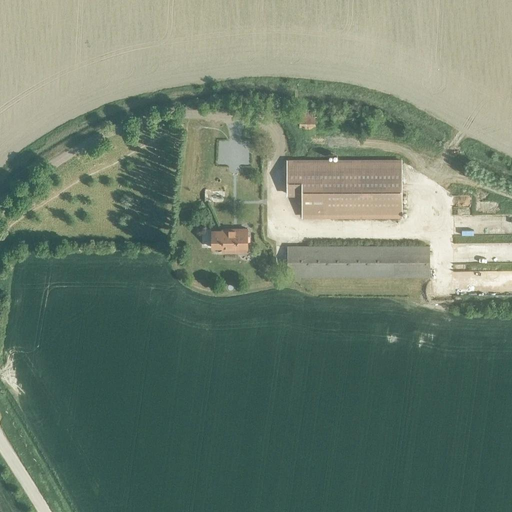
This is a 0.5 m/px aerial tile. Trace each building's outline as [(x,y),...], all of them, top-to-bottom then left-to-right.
[(332,127),(332,116),(313,115),(313,109),(299,108),(299,127),(332,127)] [(402,215),(402,160),(287,161),(287,194),(302,193),(302,216),(402,215)] [(466,233),(466,224),(473,224),(473,216),(454,216),(454,233),(466,233)] [(248,252),(248,229),(223,229),(223,231),(212,231),(212,247),(223,247),(223,252),(248,252)] [(288,277),(431,276),(431,246),(288,246),(288,277)] [(461,275),(461,290),(470,290),(471,275),(461,275)] [(511,297),(511,275),(493,276),(493,289),(490,290),(490,297),(511,297)]
